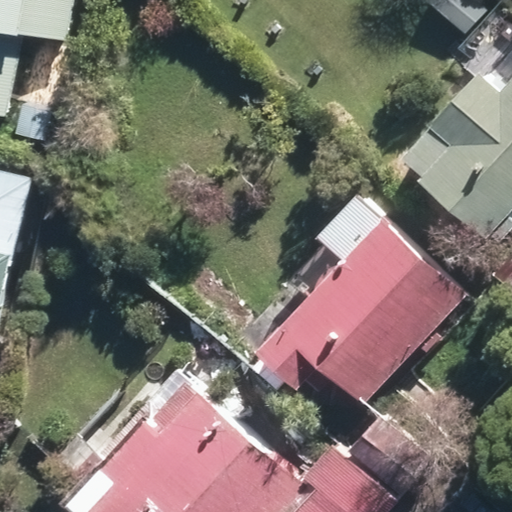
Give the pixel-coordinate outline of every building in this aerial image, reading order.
[(0,0),(0,105),(25,110),(42,28),(82,36),(89,0),(0,0)] [(499,0),(448,0),(480,28),(503,3),(499,0)] [(511,58),(427,147),(508,224),(511,220),(511,58)] [(0,379),(52,167),(0,153),(0,379)] [(490,278),(384,177),(342,221),(368,247),(260,360),(288,387),(308,366),(321,379),(345,353),(384,390),(490,278)] [(209,362),(90,486),(117,511),(375,511),(403,483),(352,435),(321,468),(209,362)] [(405,402),(369,440),(413,481),(449,443),(405,402)]
